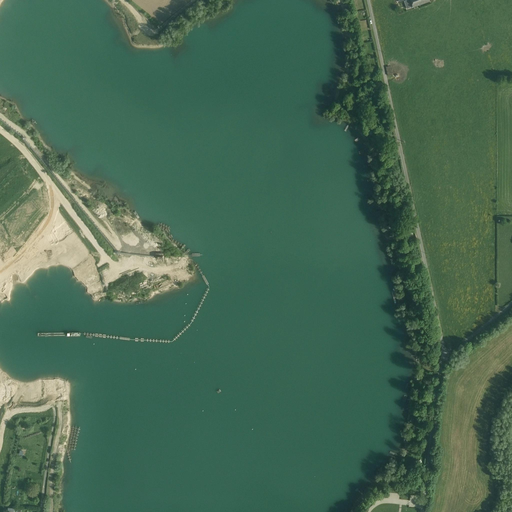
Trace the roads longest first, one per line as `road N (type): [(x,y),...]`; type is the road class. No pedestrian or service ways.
road 1 (unclassified): [(0,127),(104,254),(40,304),(54,424),(41,511)]
road 2 (unclassified): [(441,354),(368,0)]
road 3 (unclassified): [(421,511),(441,354)]
